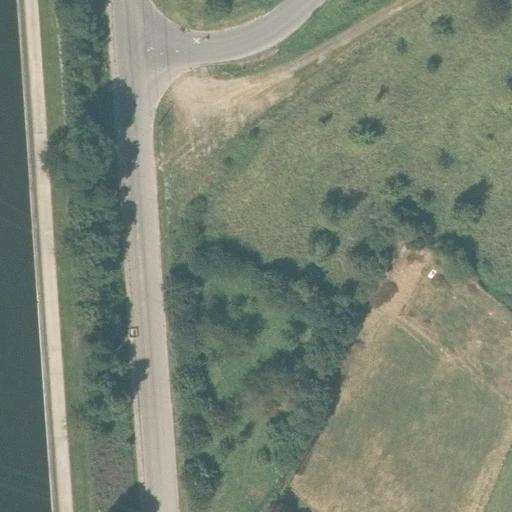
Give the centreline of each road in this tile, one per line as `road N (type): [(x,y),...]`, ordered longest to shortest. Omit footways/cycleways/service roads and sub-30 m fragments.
road 1 (residential): [(129,53),(162,511)]
road 2 (tertiary): [(129,53),(249,39),(303,0)]
